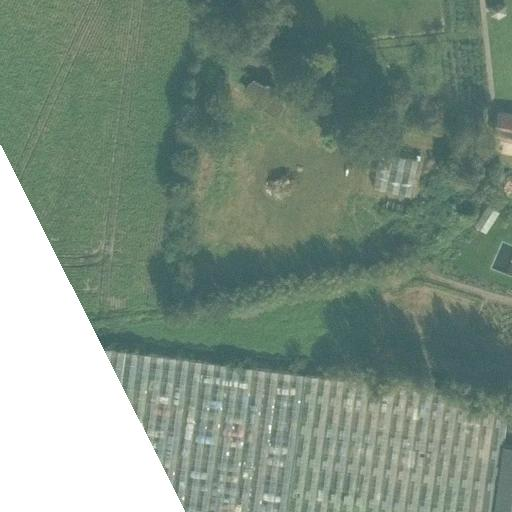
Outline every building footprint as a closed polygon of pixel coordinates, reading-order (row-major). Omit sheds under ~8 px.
[(236,0),(225,9),(244,32),(271,10),(262,0),(236,0)] [(274,95),(277,92),(266,81),(263,84),(253,78),(242,88),(254,100),(252,103),(261,111),(264,107),(275,117),(284,105),(274,95)] [(511,111),(498,111),(491,137),(511,142),(511,111)] [(222,129),(202,266),(244,271),(263,134),(222,129)] [(372,187),(410,195),(418,160),(380,152),(372,187)] [(398,325),(508,347),(511,325),(511,299),(407,278),(398,325)] [(511,511),(511,445),(503,445),(509,400),(0,333),(0,511),(511,511)]
